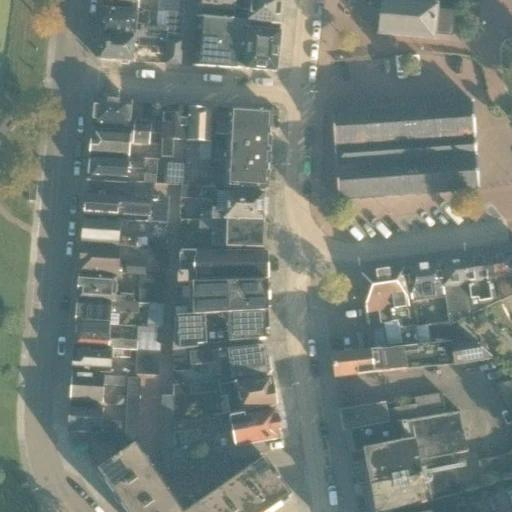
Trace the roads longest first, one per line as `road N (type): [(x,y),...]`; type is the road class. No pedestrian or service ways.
road 1 (tertiary): [(71,511),(37,430),(69,82)]
road 2 (residential): [(320,511),(290,286),(305,249)]
road 3 (residential): [(301,95),(69,82)]
road 4 (residential): [(511,232),(331,254),(305,249)]
road 5 (residential): [(305,249),(292,222),(301,95)]
